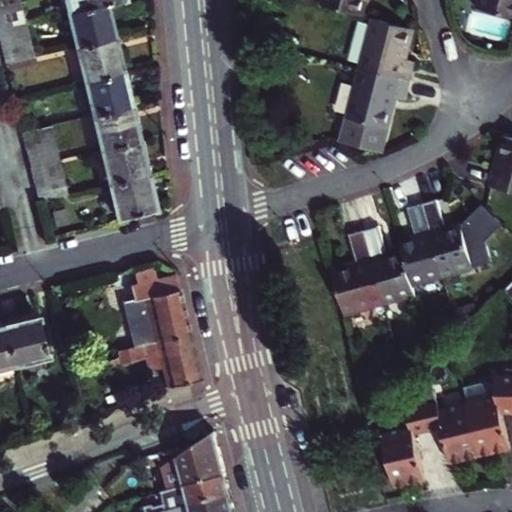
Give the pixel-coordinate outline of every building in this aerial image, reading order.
[(0,0),(0,8),(23,3),(22,0),(0,0)] [(65,0),(68,11),(107,1),(113,0),(65,0)] [(318,0),(318,1),(355,11),(358,0),(318,0)] [(511,0),(482,0),(511,8),(511,0)] [(68,11),(76,45),(116,35),(107,1),(68,11)] [(0,27),(27,21),(23,3),(0,8),(0,27)] [(368,15),(355,64),(404,78),(410,56),(399,53),(407,25),(368,15)] [(0,27),(0,39),(1,45),(31,38),(27,21),(0,27)] [(85,80),(124,71),(116,35),(76,45),(85,80)] [(6,62),(36,55),(31,38),(1,45),(6,62)] [(399,96),(404,78),(355,64),(341,114),(380,125),(388,93),(399,96)] [(85,80),(93,115),(133,105),(124,71),(85,80)] [(93,115),(102,148),(141,138),(133,105),(93,115)] [(23,131),(27,148),(56,141),(52,124),(23,131)] [(511,139),(498,136),(485,185),(511,193),(511,139)] [(141,138),(102,148),(110,181),(149,172),(141,138)] [(27,148),(31,165),(60,158),(56,141),(27,148)] [(31,165),(35,182),(65,175),(60,158),(31,165)] [(149,172),(110,181),(119,216),(158,206),(149,172)] [(65,175),(35,182),(39,198),(68,191),(65,175)] [(436,198),(421,202),(440,274),(491,261),(488,242),(500,225),(479,205),(462,226),(445,231),(443,225),(436,198)] [(440,274),(421,202),(405,207),(412,232),(414,239),(400,243),(401,248),(403,254),(410,282),(440,274)] [(445,231),(462,226),(460,220),(443,225),(445,231)] [(410,282),(403,254),(388,258),(387,252),(379,225),(362,230),(382,301),(413,292),(410,282)] [(382,301),(362,230),(348,233),(356,260),(357,267),(339,272),(349,309),(382,301)] [(412,232),(398,236),(400,243),(414,239),(412,232)] [(401,248),(387,252),(388,258),(403,254),(401,248)] [(337,265),(339,272),(357,267),(356,260),(337,265)] [(123,301),(134,346),(158,340),(192,331),(178,273),(132,285),(135,298),(123,301)] [(4,324),(13,361),(18,360),(49,352),(39,315),(4,324)] [(0,324),(0,364),(13,361),(4,324),(0,324)] [(192,331),(158,340),(169,385),(203,377),(192,331)] [(450,460),(480,453),(510,446),(502,411),(502,409),(508,408),(509,411),(511,411),(511,374),(495,374),(496,382),(484,380),(465,387),(468,401),(442,407),(435,380),(420,394),(406,407),(410,424),(381,431),(395,485),(406,482),(425,478),(414,432),(428,428),(442,425),(450,460)] [(217,432),(179,456),(162,466),(168,488),(227,473),(217,432)] [(168,488),(162,489),(165,504),(155,507),(154,504),(146,505),(148,511),(161,511),(232,494),(227,473),(168,488)] [(236,511),(232,494),(161,511),(236,511)]
